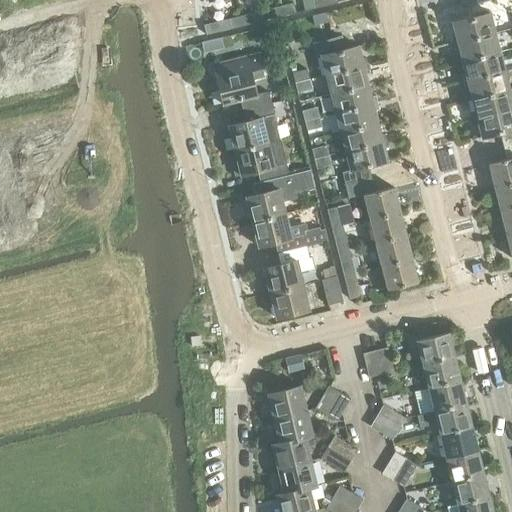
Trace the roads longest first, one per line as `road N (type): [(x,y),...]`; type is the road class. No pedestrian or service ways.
road 1 (residential): [(242,351),(166,0)]
road 2 (residential): [(456,298),(392,31),(394,0)]
road 3 (residential): [(242,351),(456,298)]
road 4 (residential): [(511,467),(469,295)]
road 5 (residential): [(239,511),(242,351)]
